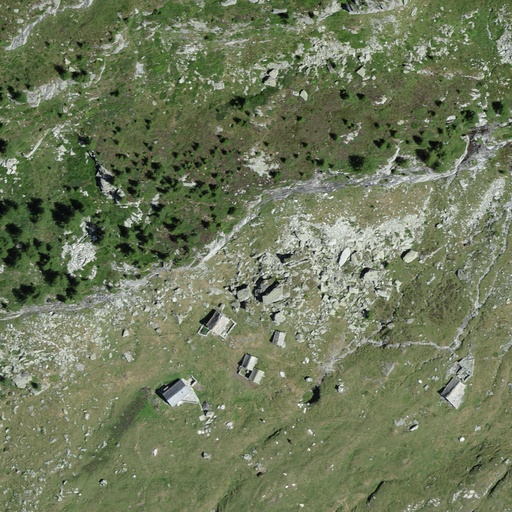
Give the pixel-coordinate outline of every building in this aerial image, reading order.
[(227,321),(216,313),(207,325),(218,333),(227,321)] [(284,334),(276,331),(273,342),(281,344),(284,334)] [(241,366),(251,370),(256,359),(246,355),(241,366)] [(254,369),(249,378),(258,383),(263,374),(254,369)] [(453,380),(442,394),(452,401),(462,386),(453,380)] [(180,381),(163,394),(172,405),(189,392),(180,381)]
